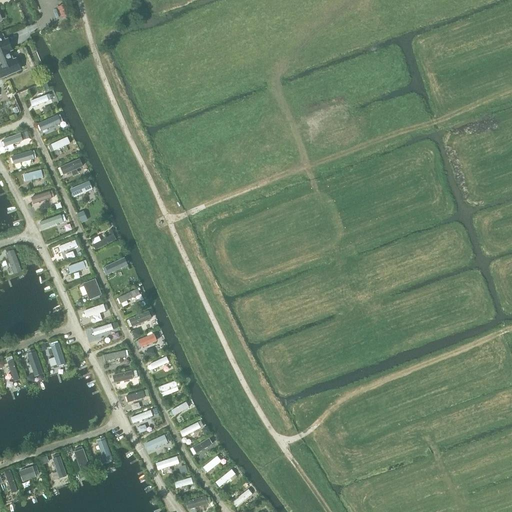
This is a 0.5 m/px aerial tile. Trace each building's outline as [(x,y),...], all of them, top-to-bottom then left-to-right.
[(0,64),(0,65),(0,76),(1,77),(1,78),(19,70),(19,69),(19,65),(19,64),(17,62),(15,61),(15,60),(12,60),(2,35),(0,36),(0,64)] [(42,65),(32,69),(34,74),(44,70),(42,65)] [(50,191),(31,197),(34,204),(52,198),(50,191)] [(84,211),(78,214),(82,223),(88,220),(84,211)] [(14,249),(6,253),(14,274),(22,271),(14,249)] [(96,278),(82,284),(89,301),(102,295),(96,278)] [(36,466),(19,471),(22,482),(36,478),(35,473),(38,472),(36,466)]
